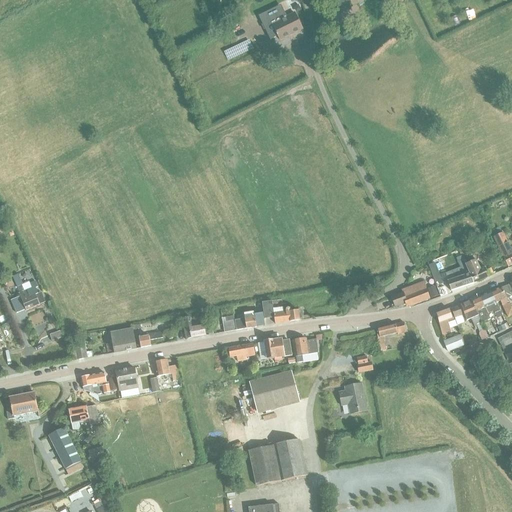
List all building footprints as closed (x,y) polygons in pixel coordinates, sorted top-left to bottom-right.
[(333,0),(341,13),(364,0),(333,0)] [(275,9),(259,17),(264,26),(262,26),(264,30),(265,29),(270,40),(278,36),(281,41),(303,30),(295,13),(287,17),(284,10),(278,13),(275,9)] [(252,38),(225,50),(230,60),(256,47),(252,38)] [(511,252),(510,248),(511,248),(503,233),(493,238),(507,267),(511,264),(511,252)] [(478,260),(476,253),(463,259),(464,263),(464,262),(473,284),(474,284),(489,277),(484,267),(480,268),(476,261),(478,260)] [(464,263),(463,259),(461,256),(456,258),(463,274),(464,275),(455,278),(453,271),(445,274),(448,281),(448,282),(451,291),(464,287),(473,284),(464,262),(464,263)] [(448,281),(445,274),(441,261),(428,266),(439,295),(446,292),(442,284),(448,282),(448,281)] [(20,294),(19,294),(26,311),(40,305),(35,295),(38,294),(36,288),(37,287),(35,282),(30,284),(29,282),(23,284),(18,274),(12,277),(20,294)] [(392,297),(395,307),(406,303),(407,306),(412,305),(412,306),(430,299),(423,282),(406,289),(407,292),(392,297)] [(506,286),(501,288),(507,299),(511,296),(506,286)] [(501,288),(491,292),(495,301),(499,300),(505,311),(506,313),(507,316),(511,313),(511,310),(506,299),(507,299),(501,288)] [(491,292),(480,297),(484,306),(484,307),(487,314),(494,311),(495,313),(497,318),(502,316),(495,301),(491,292)] [(480,297),(471,300),(476,310),(475,310),(481,322),(489,318),(484,307),(484,306),(480,297)] [(471,300),(460,305),(467,321),(471,319),(475,328),(477,327),(479,332),(485,330),(481,322),(475,310),(476,310),(471,300)] [(273,302),(263,303),(266,319),(275,318),(275,315),(273,302)] [(460,305),(451,309),(454,318),(457,325),(460,324),(467,321),(460,305)] [(275,315),(275,318),(276,324),(300,321),(299,311),(291,312),(291,310),(290,309),(288,308),(286,310),(286,311),(286,313),(275,315)] [(454,318),(451,309),(437,314),(442,335),(451,333),(447,321),(454,318)] [(244,314),(245,318),(236,320),(235,316),(234,316),(236,330),(247,329),(257,327),(255,318),(254,318),(254,315),(254,312),(244,314)] [(263,313),(254,315),(254,318),(255,318),(257,327),(265,325),(263,313)] [(236,330),(234,316),(223,318),(225,332),(236,330)] [(183,319),(187,340),(207,336),(205,326),(192,329),(190,318),(183,319)] [(500,324),(502,330),(511,327),(510,321),(500,324)] [(378,340),(381,352),(386,351),(383,337),(397,333),(397,335),(406,333),(403,322),(376,329),(377,330),(376,330),(378,340)] [(41,336),(50,334),(47,326),(39,329),(41,336)] [(115,353),(137,349),(133,330),(111,334),(113,343),(107,344),(109,354),(115,353)] [(50,335),(52,342),(64,338),(61,331),(50,335)] [(150,340),(162,338),(161,332),(144,335),(144,338),(140,339),(142,348),(151,346),(150,340)] [(449,340),(444,341),(443,342),(447,352),(463,346),(458,336),(449,340)] [(305,339),(293,341),(297,363),(303,362),(302,356),(308,355),(317,354),(318,353),(316,340),(306,342),(305,339)] [(292,356),(290,342),(282,343),(281,340),(264,343),(267,360),(292,356)] [(74,344),(78,360),(87,358),(84,342),(74,344)] [(253,344),(245,346),(229,349),(231,358),(235,357),(236,359),(238,359),(238,362),(247,360),(246,357),(255,356),(253,344)] [(368,364),(366,357),(357,358),(358,365),(359,365),(359,366),(357,366),(359,373),(372,370),(371,363),(368,364)] [(172,378),(173,381),(179,380),(176,366),(168,367),(167,360),(154,363),(157,377),(165,376),(165,378),(166,378),(166,379),(172,378)] [(116,372),(119,391),(138,388),(134,368),(116,372)] [(249,383),(257,412),(299,400),(292,372),(249,383)] [(92,386),(107,383),(105,374),(81,379),(84,391),(93,393),(92,386)] [(109,379),(111,391),(117,390),(115,378),(109,379)] [(153,393),(160,392),(157,378),(150,379),(153,393)] [(345,387),(345,391),(339,393),(342,407),(348,405),(350,415),(367,411),(362,384),(345,387)] [(102,386),(104,394),(111,392),(109,385),(102,386)] [(14,417),(38,412),(34,394),(10,398),(12,410),(6,411),(8,420),(14,419),(14,417)] [(85,408),(70,411),(72,424),(73,431),(81,430),(91,428),(90,425),(99,423),(96,407),(85,408)] [(49,436),(68,475),(84,467),(64,428),(49,436)] [(307,476),(299,441),(248,451),(256,486),(307,476)] [(88,451),(91,461),(105,457),(102,448),(88,451)] [(95,484),(71,493),(75,505),(99,497),(95,484)]
